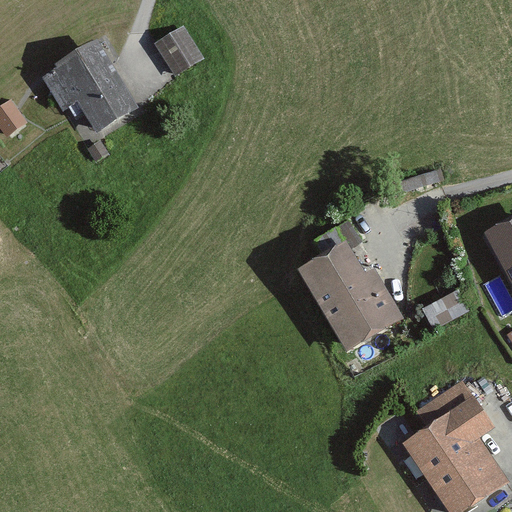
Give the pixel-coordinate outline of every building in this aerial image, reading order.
[(202,62),(183,31),(156,46),(175,78),(202,62)] [(76,106),(96,138),(136,114),(93,47),(45,77),(67,111),(76,106)] [(26,125),(8,103),(0,109),(0,134),(5,141),(26,125)] [(107,156),(100,146),(90,153),(96,162),(107,156)] [(511,221),(481,238),(511,293),(511,221)] [(362,281),(340,246),(289,278),(342,362),(401,324),(371,276),(362,281)] [(433,332),(467,317),(458,297),(424,312),(433,332)] [(489,433),(460,385),(415,416),(426,432),(401,449),(445,511),(470,511),(506,487),(475,443),(489,433)]
